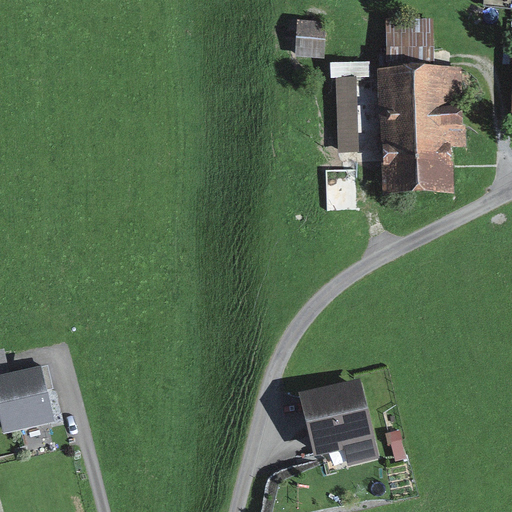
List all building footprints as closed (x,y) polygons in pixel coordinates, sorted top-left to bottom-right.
[(433,21),(386,23),(388,66),(434,64),(433,21)] [(326,25),(297,23),(294,60),(324,62),(326,25)] [(459,147),(456,74),(385,77),(389,192),(451,189),(449,148),(459,147)] [(357,81),(336,82),(338,155),(359,154),(357,81)] [(356,171),(326,172),(327,212),(357,211),(356,171)] [(0,381),(0,403),(5,428),(49,419),(39,373),(0,381)] [(351,462),(376,456),(360,385),(305,398),(317,450),(347,444),(351,462)]
